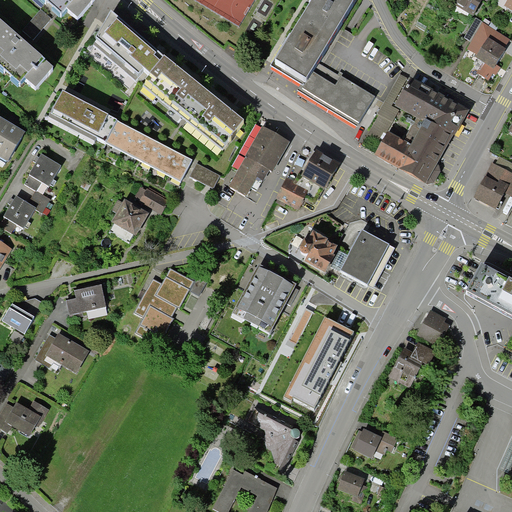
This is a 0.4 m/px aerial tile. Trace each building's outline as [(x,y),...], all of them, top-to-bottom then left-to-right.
[(75,21),(92,0),(91,0),(38,0),(59,18),(64,12),(75,21)] [(317,62),(353,0),(310,0),(277,57),(309,75),(302,88),(361,121),(375,96),(317,62)] [(458,0),(477,10),(481,0),(458,0)] [(221,148),(240,124),(108,15),(91,43),(221,148)] [(479,69),(490,75),(509,43),(496,36),(502,27),(487,18),(475,39),(483,44),(478,52),(486,57),(479,69)] [(34,92),(51,72),(0,28),(0,71),(19,88),(23,83),(34,92)] [(431,180),(469,109),(420,82),(411,78),(397,103),(425,118),(413,140),(390,128),(378,151),(391,158),(431,180)] [(190,162),(60,95),(48,118),(179,185),(190,162)] [(0,160),(6,164),(24,135),(0,120),(0,160)] [(265,179),(289,139),(264,125),(228,184),(246,195),(258,175),(265,179)] [(51,183),(63,162),(42,151),(25,181),(37,188),(42,178),(51,183)] [(324,191),(335,169),(313,157),(301,179),(324,191)] [(511,193),(511,174),(491,164),(474,197),(497,208),(504,194),(510,197),(511,193)] [(211,189),(218,176),(195,165),(189,178),(211,189)] [(297,210),(307,191),(285,181),(276,200),(297,210)] [(162,213),(170,199),(142,185),(134,200),(127,196),(114,219),(139,231),(151,208),(162,213)] [(51,197),(36,188),(30,199),(18,192),(5,213),(25,224),(36,206),(43,210),(51,197)] [(325,270),(338,245),(311,230),(300,250),(307,254),(305,259),(325,270)] [(388,247),(360,233),(339,273),(367,288),(388,247)] [(0,268),(13,246),(0,238),(0,268)] [(370,283),(375,286),(397,245),(391,242),(370,283)] [(511,279),(481,263),(465,294),(511,319),(511,335),(505,350),(511,353),(511,279)] [(272,332),(297,284),(258,264),(233,313),(272,332)] [(202,294),(211,277),(200,271),(196,279),(176,269),(171,267),(164,282),(153,276),(136,310),(145,315),(137,332),(157,342),(162,333),(165,335),(175,317),(172,316),(178,305),(181,307),(191,288),(202,294)] [(108,304),(102,280),(75,287),(77,294),(68,296),(72,313),(108,304)] [(20,342),(44,301),(37,296),(30,308),(15,299),(4,318),(18,326),(11,337),(20,342)] [(446,320),(431,312),(418,337),(438,347),(449,326),(444,324),(446,320)] [(282,399),(315,416),(342,365),(358,333),(326,316),(282,399)] [(78,369),(90,348),(60,331),(48,352),(78,369)] [(415,353),(403,348),(389,376),(411,387),(422,365),(428,368),(436,353),(419,345),(415,353)] [(31,433),(42,413),(18,399),(15,404),(7,400),(0,413),(0,424),(10,430),(14,423),(31,433)] [(281,466),(302,420),(264,403),(256,419),(279,430),(265,459),(281,466)] [(387,436),(366,426),(356,448),(376,458),(381,448),(391,453),(399,436),(389,432),(387,436)] [(266,511),(279,486),(235,465),(215,506),(226,511),(228,511),(242,485),(259,494),(250,511),(266,511)] [(367,478),(345,470),(339,487),(356,493),(355,498),(364,501),(370,486),(365,484),(367,478)]
